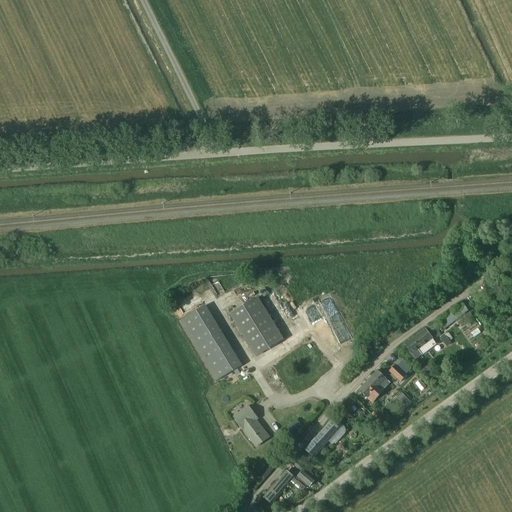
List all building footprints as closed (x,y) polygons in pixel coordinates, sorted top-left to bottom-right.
[(230,315),(255,357),(283,340),(257,298),(230,315)] [(242,366),(205,306),(179,322),(216,382),(242,366)] [(439,332),(444,328),(445,329),(457,320),(451,312),(439,320),(439,321),(429,328),(437,338),(441,335),(439,332)] [(405,345),(412,355),(433,339),(426,330),(405,345)] [(401,383),(407,376),(405,375),(410,369),(401,361),(397,366),(395,365),(389,372),(392,375),(390,376),(396,381),(397,380),(401,383)] [(378,371),(374,375),(360,390),(368,398),(367,399),(372,404),(383,393),(378,388),(386,379),(378,371)] [(426,387),(420,380),(416,384),(421,391),(426,387)] [(269,438),(256,421),(258,419),(248,406),(246,407),(234,417),(256,447),(269,438)] [(387,422),(375,411),(372,414),(384,426),(387,422)] [(305,450),(314,458),(340,429),(331,421),(305,450)] [(297,477),(310,488),(315,482),(303,471),(297,477)] [(294,478),(287,472),(265,497),(272,504),(294,478)]
